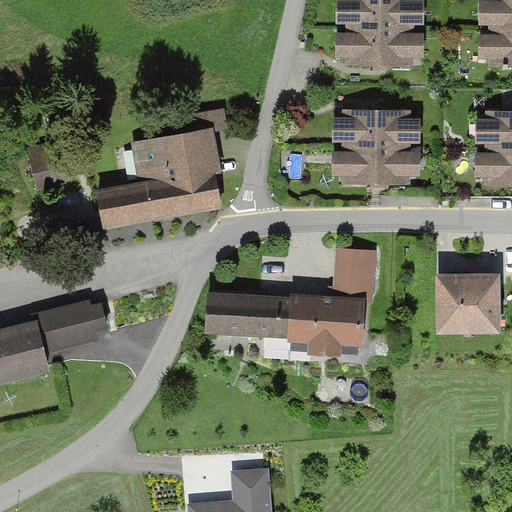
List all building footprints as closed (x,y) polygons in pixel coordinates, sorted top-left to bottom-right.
[(352,0),(352,33),(416,33),(416,0),(352,0)] [(511,0),(495,0),(495,33),(511,33),(511,0)] [(352,33),(352,73),(416,74),(416,33),(352,33)] [(511,33),(495,33),(494,72),(511,72),(511,33)] [(347,115),(348,152),(417,151),(417,114),(347,115)] [(511,114),(491,114),(491,151),(511,151),(511,114)] [(174,139),(139,145),(147,184),(99,193),(105,226),(222,204),(209,132),(202,134),(198,116),(171,121),(174,139)] [(348,152),(349,189),(418,188),(417,151),(348,152)] [(511,151),(491,151),(490,188),(511,188),(511,151)] [(72,175),(69,153),(37,157),(40,179),(72,175)] [(378,251),(340,250),(339,289),(377,290),(378,251)] [(505,275),(441,277),(444,333),(507,331),(505,275)] [(298,295),(216,295),(215,334),(292,336),(298,295)] [(380,301),(298,295),(295,347),(377,352),(380,301)] [(101,300),(0,328),(0,384),(51,371),(48,360),(112,342),(101,300)] [(192,503),(192,511),(270,511),(267,471),(234,473),(236,499),(192,503)]
